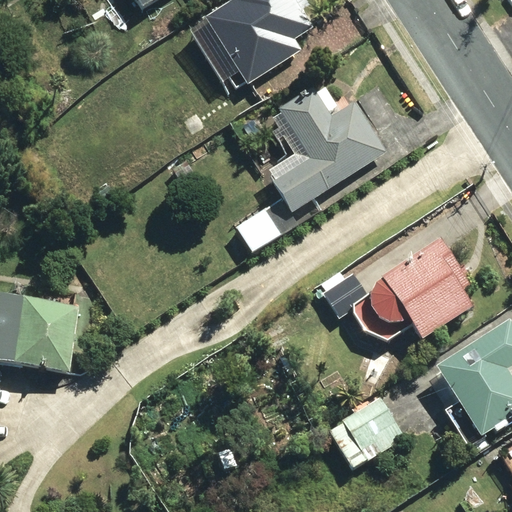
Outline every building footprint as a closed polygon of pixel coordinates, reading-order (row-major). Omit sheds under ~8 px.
[(106,17),(98,0),(81,0),(92,25),(67,36),(74,52),(110,36),(102,18),(106,17)] [(137,0),(144,10),(160,0),(137,0)] [(208,22),(250,87),(304,53),(297,43),(315,31),(295,0),(232,0),(235,5),(208,22)] [(276,186),(294,216),(388,155),(356,105),(333,119),(314,92),(281,113),(313,163),(276,186)] [(173,172),(183,187),(198,178),(188,162),(173,172)] [(237,231),(254,256),(283,238),(266,212),(237,231)] [(413,323),(427,344),(477,311),(466,294),(473,289),(443,243),(386,282),(387,284),(381,288),(376,300),(376,312),(382,322),(394,328),(406,326),(413,323)] [(329,299),(340,317),(369,298),(357,280),(329,299)] [(0,365),(71,376),(81,311),(0,298),(0,365)] [(511,324),(440,371),(485,442),(511,423),(511,376),(509,372),(511,370),(511,324)] [(96,350),(104,351),(105,337),(96,336),(96,350)] [(332,435),(355,473),(406,442),(382,403),(332,435)]
